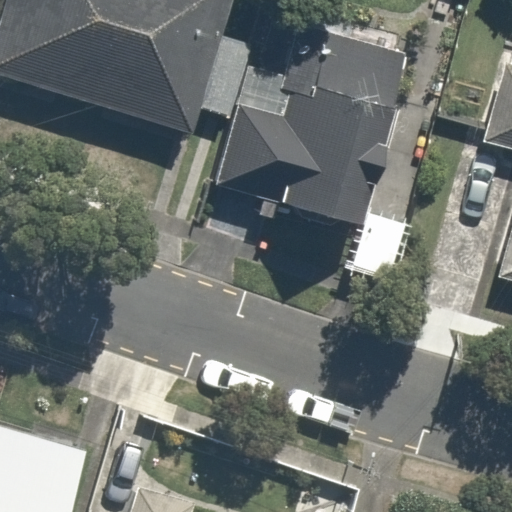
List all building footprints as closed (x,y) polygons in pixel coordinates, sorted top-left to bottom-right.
[(235,18),(214,11),(218,0),(0,0),(0,74),(173,133),(185,98),(218,104),(235,18)] [(382,45),(275,19),(264,68),(237,62),(205,196),(339,228),(382,45)] [(511,50),(503,48),(477,140),(511,149),(511,191),(494,254),(511,259),(511,50)] [(45,511),(66,447),(0,426),(0,511),(45,511)] [(188,511),(180,510),(184,495),(124,478),(114,511),(188,511)]
